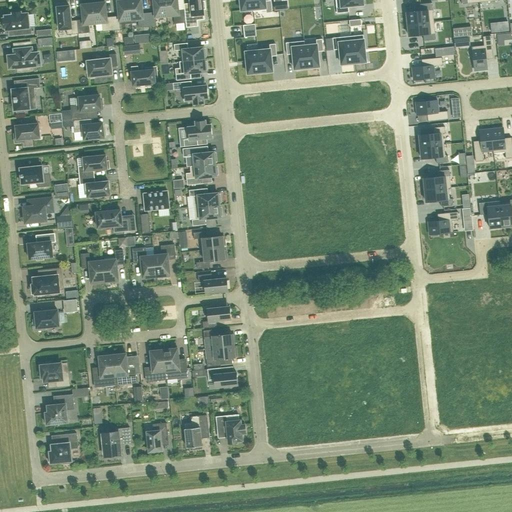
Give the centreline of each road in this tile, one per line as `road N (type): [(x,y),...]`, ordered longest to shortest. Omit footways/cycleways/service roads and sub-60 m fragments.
road 1 (residential): [(25,348),(36,468),(44,479),(263,458)]
road 2 (residential): [(0,114),(25,348)]
road 3 (residential): [(263,458),(432,442)]
road 4 (residential): [(251,326),(418,308)]
road 5 (residential): [(398,114),(231,131)]
road 6 (residential): [(245,268),(412,251)]
road 7 (residential): [(394,74),(227,90)]
road 8 (residential): [(89,341),(86,299),(176,290),(181,303)]
road 9 (residential): [(398,114),(412,251)]
road 10 (residential): [(231,131),(245,268)]
road 11 (residential): [(418,308),(432,442)]
road 12 (residential): [(251,326),(263,458)]
road 13 (residential): [(511,240),(492,242),(481,254),(482,274),(415,281)]
road 14 (residential): [(181,303),(181,333),(89,341)]
